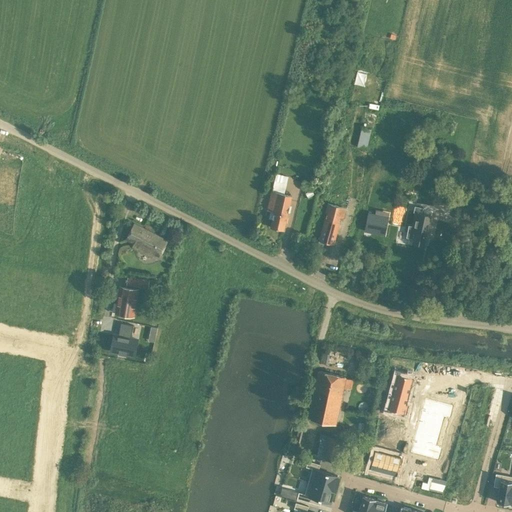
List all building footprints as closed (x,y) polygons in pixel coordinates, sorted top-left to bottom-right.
[(368,148),(372,128),(362,126),(359,146),(368,148)] [(0,184),(13,186),(16,160),(0,157),(0,184)] [(314,194),(311,189),(310,190),(305,192),(308,197),(314,194)] [(291,195),(284,194),(271,191),(267,210),(274,212),(270,227),(284,230),(291,195)] [(61,197),(57,224),(73,226),(72,236),(80,237),(83,211),(77,210),(78,199),(61,197)] [(324,213),(325,213),(318,239),(332,243),(339,216),(343,217),(345,208),(327,203),(324,213)] [(409,225),(406,237),(413,238),(412,243),(423,245),(430,215),(422,214),(423,208),(417,207),(416,212),(413,225),(409,225)] [(388,217),(375,214),(368,213),(364,231),(384,235),(388,217)] [(159,255),(166,241),(134,224),(126,238),(144,247),(142,251),(152,256),(154,253),(159,255)] [(293,232),(289,248),(300,252),(305,235),(293,232)] [(357,257),(353,268),(361,271),(365,260),(357,257)] [(133,316),(137,289),(120,287),(116,313),(133,316)] [(114,334),(110,350),(134,355),(135,348),(136,348),(136,346),(137,339),(131,337),(133,325),(121,322),(120,324),(121,324),(119,335),(118,335),(114,334)] [(318,371),(308,417),(335,424),(345,377),(318,371)] [(397,373),(393,391),(408,395),(412,377),(397,373)] [(393,391),(388,408),(406,413),(408,404),(405,403),(408,395),(393,391)] [(425,399),(422,410),(443,415),(448,417),(451,406),(425,399)] [(422,410),(419,420),(440,425),(443,415),(422,410)] [(419,420),(417,430),(437,436),(440,425),(419,420)] [(417,430),(414,441),(434,446),(437,436),(417,430)] [(329,436),(324,456),(335,458),(339,438),(329,436)] [(414,441),(411,452),(437,459),(440,448),(434,446),(414,441)] [(130,443),(129,449),(135,450),(133,462),(156,466),(158,454),(142,451),(143,445),(130,443)] [(375,450),(371,465),(397,472),(401,457),(375,450)] [(308,460),(306,466),(312,468),(308,481),(333,489),(335,489),(338,477),(337,477),(337,475),(318,470),(320,464),(308,460)] [(125,473),(124,479),(136,482),(137,476),(154,479),(156,466),(133,462),(131,474),(125,473)] [(511,476),(495,473),(493,486),(499,487),(496,501),(509,504),(509,503),(511,485),(511,476)] [(298,492),(297,498),(309,502),(311,496),(323,499),(330,501),(333,489),(308,481),(304,493),(298,492)] [(123,484),(122,490),(128,491),(125,504),(148,508),(150,495),(134,493),(135,486),(123,484)] [(296,491),(282,487),(279,495),(294,499),(296,491)] [(352,510),(351,511),(371,511),(375,499),(375,498),(363,495),(358,511),(352,510)] [(375,499),(371,511),(384,511),(387,502),(375,499)] [(295,502),(294,508),(300,510),(299,511),(307,511),(306,511),(308,506),(295,502)]
